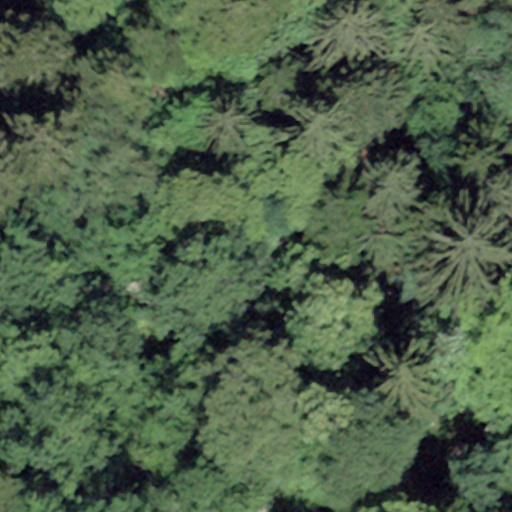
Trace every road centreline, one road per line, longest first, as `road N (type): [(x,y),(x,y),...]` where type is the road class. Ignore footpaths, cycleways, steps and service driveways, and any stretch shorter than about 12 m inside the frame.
road 1 (track): [(417,511),(348,407),(226,355),(95,265),(82,329),(240,464),(257,511)]
road 2 (track): [(510,0),(485,53),(493,135),(511,191)]
